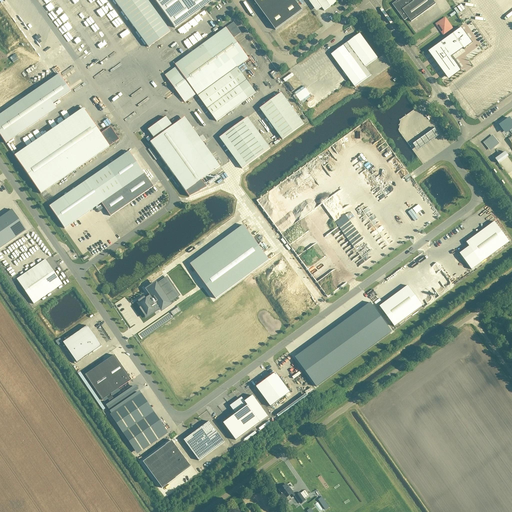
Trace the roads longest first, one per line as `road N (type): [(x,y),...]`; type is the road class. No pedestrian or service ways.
road 1 (unclassified): [(76,274),(178,422),(480,199),(448,152)]
road 2 (unclassified): [(32,0),(176,201),(76,274)]
road 3 (unclassified): [(205,511),(470,317)]
road 4 (unclassified): [(370,0),(284,61),(233,0)]
road 5 (unclassified): [(469,134),(370,0)]
road 6 (unclassified): [(0,164),(76,274)]
